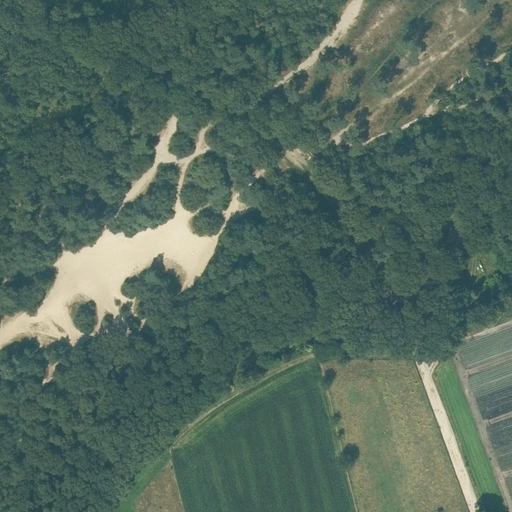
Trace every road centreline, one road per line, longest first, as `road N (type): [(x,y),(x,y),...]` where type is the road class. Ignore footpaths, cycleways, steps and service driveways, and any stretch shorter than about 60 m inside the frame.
road 1 (track): [(415,353),(377,274),(278,146),(181,77),(87,31),(53,0)]
road 2 (track): [(472,511),(415,353)]
